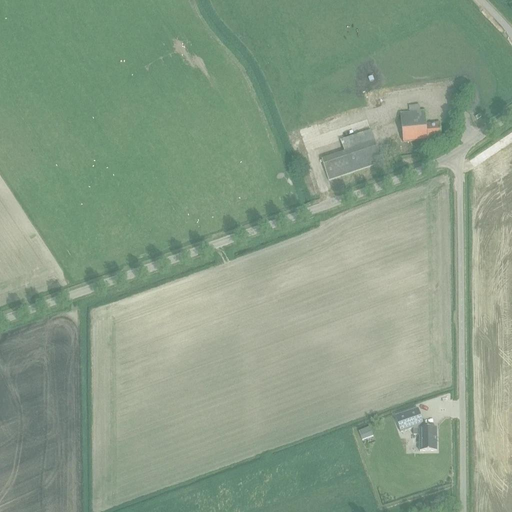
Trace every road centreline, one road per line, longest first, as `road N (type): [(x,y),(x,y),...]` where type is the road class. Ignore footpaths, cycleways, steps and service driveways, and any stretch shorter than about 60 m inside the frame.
road 1 (unclassified): [(0,325),(294,224),(458,157)]
road 2 (unclassified): [(461,511),(458,157)]
